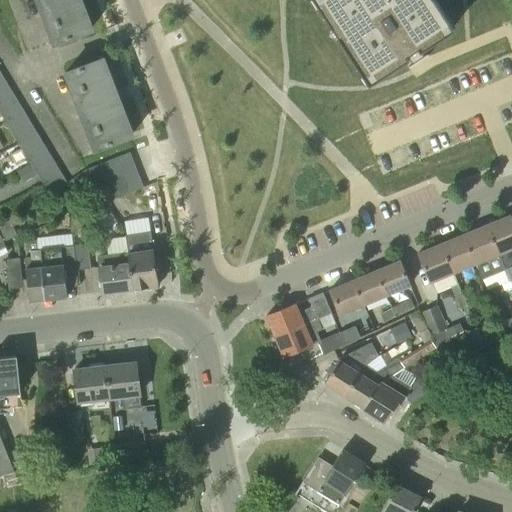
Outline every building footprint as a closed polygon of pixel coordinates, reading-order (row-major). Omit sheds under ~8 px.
[(80,0),(37,0),(54,42),(91,28),(80,0)] [(418,48),(420,51),(423,49),(425,48),(450,32),(448,29),(442,20),(446,17),(435,0),(320,0),(323,3),(318,6),(332,27),(336,24),(343,33),(338,36),(363,75),(372,69),(376,75),(378,78),(405,61),(409,58),(407,55),(418,48)] [(102,57),(65,72),(96,148),(132,134),(102,57)] [(0,98),(13,91),(6,81),(0,84),(0,98)] [(0,110),(1,112),(19,101),(13,91),(0,98),(0,110)] [(7,122),(25,111),(19,101),(1,112),(7,122)] [(13,132),(31,121),(25,111),(7,122),(13,132)] [(19,142),(37,131),(31,121),(13,132),(19,142)] [(25,152),(43,141),(37,131),(19,142),(25,152)] [(31,162),(49,152),(43,141),(25,152),(31,162)] [(37,173),(55,162),(49,152),(31,162),(37,173)] [(107,161),(112,173),(135,164),(130,152),(107,161)] [(116,184),(112,173),(107,161),(85,169),(105,202),(121,196),(116,184)] [(43,183),(61,172),(55,162),(37,173),(43,183)] [(17,171),(23,181),(36,173),(30,163),(17,171)] [(112,173),(116,184),(139,176),(135,164),(112,173)] [(67,182),(61,172),(43,183),(48,193),(67,182)] [(69,181),(77,195),(87,189),(79,175),(69,181)] [(116,184),(121,196),(144,187),(139,176),(116,184)] [(0,233),(13,227),(20,223),(15,213),(0,220),(0,233)] [(487,224),(505,268),(511,265),(511,220),(510,215),(487,224)] [(505,268),(487,224),(464,234),(476,263),(482,278),(505,268)] [(13,227),(0,233),(0,254),(5,252),(1,245),(18,236),(13,227)] [(125,235),(127,252),(132,288),(159,284),(151,231),(125,235)] [(476,263),(464,234),(441,243),(453,273),(476,263)] [(45,299),(39,250),(38,250),(37,240),(30,241),(32,258),(25,259),(30,301),(45,299)] [(87,243),(74,244),(76,269),(90,267),(87,243)] [(453,273),(441,243),(418,253),(430,282),(453,273)] [(39,250),(45,299),(67,296),(65,280),(77,279),(73,246),(39,250)] [(132,288),(127,252),(98,256),(99,265),(95,266),(97,281),(101,280),(103,292),(132,288)] [(19,257),(5,259),(9,288),(23,287),(19,257)] [(376,270),(386,295),(410,285),(400,260),(376,270)] [(386,295),(376,270),(353,280),(363,304),(386,295)] [(511,285),(510,279),(508,280),(501,283),(510,305),(511,304),(511,285)] [(363,304),(353,280),(330,289),(340,314),(363,304)] [(464,294),(469,306),(477,302),(471,290),(464,294)] [(275,335),(318,318),(331,312),(323,292),(310,298),(313,306),(299,312),(295,303),(267,315),(275,335)] [(462,310),(469,306),(464,294),(456,298),(462,310)] [(393,306),(393,307),(398,316),(416,307),(411,297),(393,306)] [(432,335),(449,328),(439,305),(422,312),(432,335)] [(398,316),(393,307),(381,313),(385,322),(398,316)] [(414,324),(422,320),(417,310),(409,314),(414,324)] [(506,331),(511,328),(511,317),(502,321),(506,331)] [(318,318),(275,335),(283,356),(312,344),(309,337),(323,331),(318,318)] [(418,331),(427,326),(423,319),(422,320),(414,324),(418,331)] [(398,343),(412,337),(406,323),(391,329),(398,343)] [(339,333),(344,343),(360,336),(355,325),(339,333)] [(449,328),(432,335),(437,346),(461,336),(457,325),(449,328)] [(479,362),(490,357),(478,327),(466,332),(479,362)] [(427,329),(419,332),(424,344),(401,359),(405,367),(435,349),(427,329)] [(339,333),(317,341),(324,355),(344,345),(344,343),(339,333)] [(361,368),(366,365),(371,362),(354,351),(341,357),(339,360),(338,359),(324,383),(345,396),(361,368)] [(0,407),(22,405),(17,355),(0,356),(0,407)] [(359,372),(345,396),(365,408),(379,383),(393,375),(404,368),(398,358),(377,372),(366,365),(361,368),(359,372)] [(105,365),(109,396),(122,395),(123,409),(141,407),(136,361),(105,365)] [(109,396),(105,365),(75,368),(78,400),(109,396)] [(422,399),(431,385),(417,376),(404,368),(393,375),(379,383),(365,408),(367,409),(368,412),(372,415),(375,414),(384,421),(394,406),(397,408),(400,402),(403,397),(413,403),(422,399)] [(69,440),(83,438),(81,411),(67,412),(69,440)] [(122,415),(113,416),(114,430),(123,429),(122,415)] [(0,436),(0,475),(13,470),(0,436)] [(145,442),(118,445),(120,460),(147,457),(145,442)] [(89,463),(103,462),(102,447),(88,449),(89,463)] [(327,511),(334,511),(364,464),(342,450),(333,465),(319,456),(296,493),(327,511)] [(395,483),(380,511),(413,511),(421,496),(395,483)]
